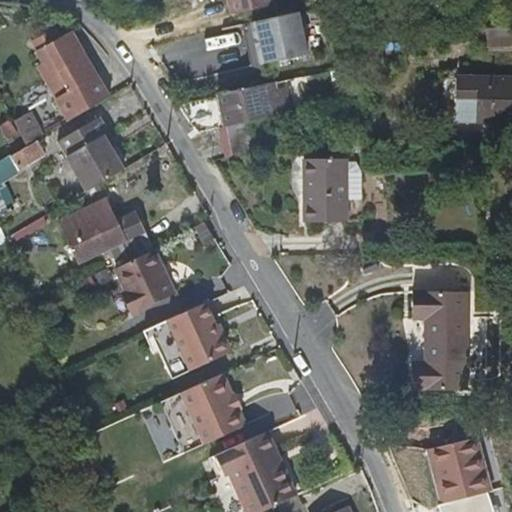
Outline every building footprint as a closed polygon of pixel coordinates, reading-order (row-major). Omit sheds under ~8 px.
[(165,0),(167,10),(203,3),(202,0),(165,0)] [(275,9),(273,0),(228,0),(232,18),(275,9)] [(296,15),(249,28),(260,69),(305,57),(296,15)] [(511,26),(489,28),(490,45),(511,43),(511,26)] [(61,43),(74,36),(70,28),(57,35),(61,43)] [(68,120),(110,96),(74,36),(61,43),(57,35),(53,29),(31,42),(42,62),(36,66),(68,120)] [(210,40),(213,53),(242,46),(239,33),(210,40)] [(511,81),(459,80),(459,121),(511,122),(511,81)] [(266,84),(219,95),(226,127),(261,119),(272,117),(266,84)] [(99,106),(110,126),(137,111),(126,91),(99,106)] [(59,148),(84,193),(121,171),(109,150),(102,137),(107,133),(98,117),(56,142),(59,148)] [(261,119),(226,127),(233,156),(267,150),(261,119)] [(8,139),(19,133),(12,120),(1,126),(8,139)] [(31,142),(49,131),(43,121),(24,132),(31,142)] [(226,127),(220,128),(225,158),(233,156),(226,127)] [(19,171),(59,148),(56,142),(49,131),(31,142),(26,145),(10,155),(17,167),(19,171)] [(102,137),(109,150),(114,146),(107,133),(102,137)] [(10,155),(0,160),(0,176),(17,167),(10,155)] [(348,221),(347,198),(347,161),(347,158),(305,158),(305,221),(348,221)] [(347,161),(347,198),(361,198),(361,170),(356,161),(347,161)] [(85,209),(112,263),(150,242),(132,209),(117,217),(107,197),(85,209)] [(211,233),(203,219),(194,224),(203,238),(211,233)] [(173,288),(151,247),(113,266),(126,291),(135,309),(173,288)] [(414,361),(415,392),(468,392),(469,292),(414,290),(414,320),(427,320),(426,361),(414,361)] [(135,309),(126,291),(121,294),(131,312),(135,309)] [(202,302),(166,319),(190,367),(226,350),(213,323),(202,302)] [(213,323),(226,350),(231,348),(218,321),(213,323)] [(220,372),(159,401),(182,451),(239,424),(224,394),(229,391),(220,372)] [(275,463),(284,466),(268,431),(260,435),(275,463)] [(229,474),(245,511),(261,511),(298,495),(284,466),(275,463),(260,435),(212,456),(223,476),(229,474)] [(456,448),(425,456),(438,511),(493,511),(480,455),(459,460),(456,448)]
